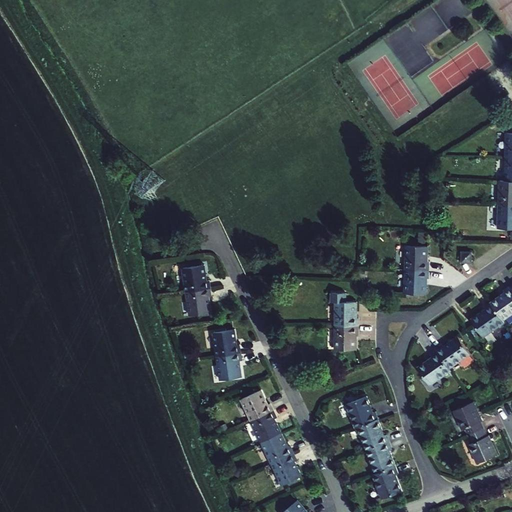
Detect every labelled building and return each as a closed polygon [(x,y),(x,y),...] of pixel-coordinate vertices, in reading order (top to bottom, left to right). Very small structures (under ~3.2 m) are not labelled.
[(511,180),(505,181),(500,180),(499,204),(511,204),(511,180)] [(511,204),(499,204),(498,229),(511,229),(511,204)] [(406,246),(406,270),(429,270),(429,263),(427,263),(428,246),(406,246)] [(463,252),(463,262),(473,262),(473,252),(463,252)] [(205,264),(183,268),(187,291),(211,288),(210,280),(207,281),(205,264)] [(426,294),(427,278),(429,278),(429,270),(406,270),(405,293),(426,294)] [(491,303),(503,320),(511,314),(511,289),(510,286),(503,291),(504,293),(491,303)] [(212,296),(211,288),(187,291),(190,315),(212,312),(209,296),(212,296)] [(335,325),(359,326),(359,318),(357,318),(357,302),(346,302),(346,292),(332,292),(331,302),(335,302),(335,325)] [(484,337),(505,323),(503,320),(491,303),(484,308),(485,310),(471,320),(484,337)] [(359,326),(335,325),(335,350),(357,350),(357,333),(359,333),(359,326)] [(240,345),(238,345),(235,329),(214,332),(217,356),(241,353),(240,345)] [(443,344),(436,348),(445,360),(450,368),(471,354),(459,336),(444,346),(443,344)] [(430,385),(452,370),(450,368),(445,360),(436,348),(436,349),(437,351),(430,355),(431,357),(417,367),(430,385)] [(241,353),(217,356),(221,380),(242,377),(240,361),(242,360),(241,353)] [(262,389),(241,399),(252,421),(274,410),(271,403),(269,404),(262,389)] [(347,403),(355,427),(358,427),(379,419),(376,411),(373,412),(367,396),(347,403)] [(469,435),(484,428),(481,421),(483,421),(474,401),(454,410),(462,430),(465,428),(469,435)] [(274,410),(252,421),(262,443),(282,433),(276,419),(278,418),(274,410)] [(358,427),(367,451),(390,442),(387,434),(385,435),(379,419),(358,427)] [(489,435),(487,436),(484,428),(469,435),(472,443),(469,444),(478,463),(497,454),(489,435)] [(282,433),(262,443),(272,463),(294,453),(291,445),(288,446),(282,433)] [(390,442),(367,451),(375,474),(396,466),(390,450),(392,449),(390,442)] [(294,453),(272,463),(282,485),(302,476),(295,461),(297,460),(294,453)] [(399,474),(396,466),(375,474),(373,474),(382,498),(402,491),(396,474),(399,474)] [(283,511),(311,511),(310,511),(308,511),(298,500),(283,511)]
